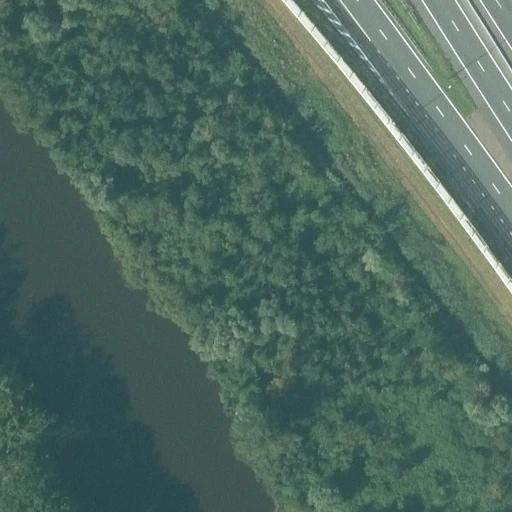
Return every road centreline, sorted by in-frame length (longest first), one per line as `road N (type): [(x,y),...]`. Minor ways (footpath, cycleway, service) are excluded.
road 1 (motorway): [(355,0),(511,212)]
road 2 (motorway): [(439,0),(511,111)]
